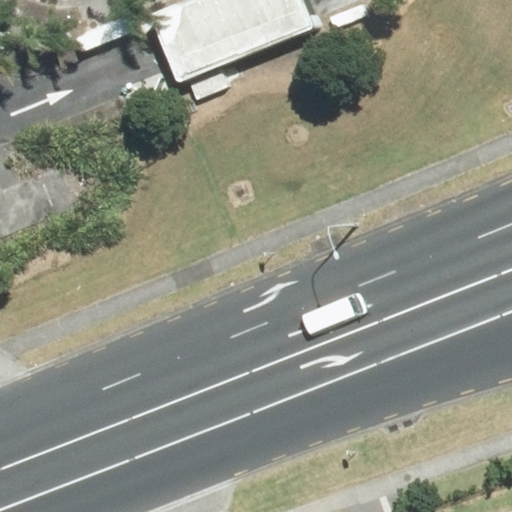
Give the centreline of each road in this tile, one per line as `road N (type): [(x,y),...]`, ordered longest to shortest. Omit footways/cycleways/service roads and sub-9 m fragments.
road 1 (secondary): [(388,340),(0,493)]
road 2 (primary): [(388,340),(511,242)]
road 3 (secondary): [(511,291),(388,340)]
